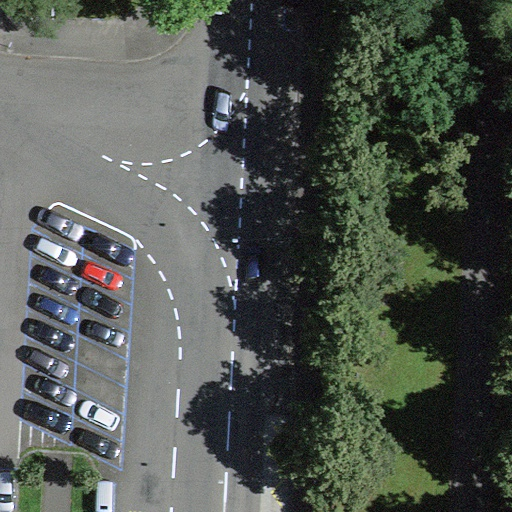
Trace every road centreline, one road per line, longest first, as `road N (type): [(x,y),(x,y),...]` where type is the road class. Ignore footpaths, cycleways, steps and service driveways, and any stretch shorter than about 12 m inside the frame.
road 1 (tertiary): [(235,182),(217,511)]
road 2 (residential): [(0,100),(106,158),(235,182)]
road 3 (tertiary): [(246,0),(235,182)]
